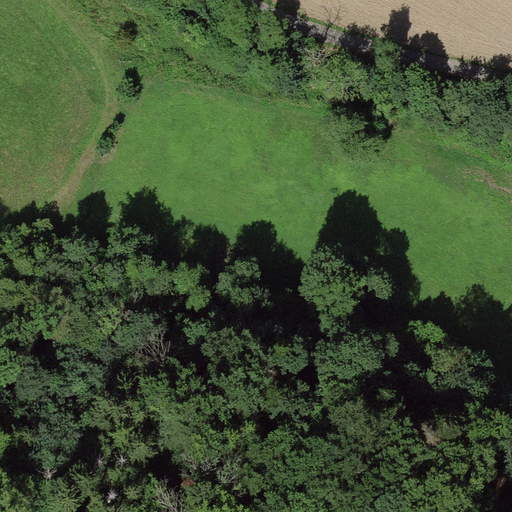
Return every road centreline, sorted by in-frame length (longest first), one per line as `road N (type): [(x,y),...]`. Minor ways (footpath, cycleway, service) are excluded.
road 1 (track): [(511,86),(305,34),(236,0)]
road 2 (track): [(60,211),(112,91),(107,63),(45,0)]
